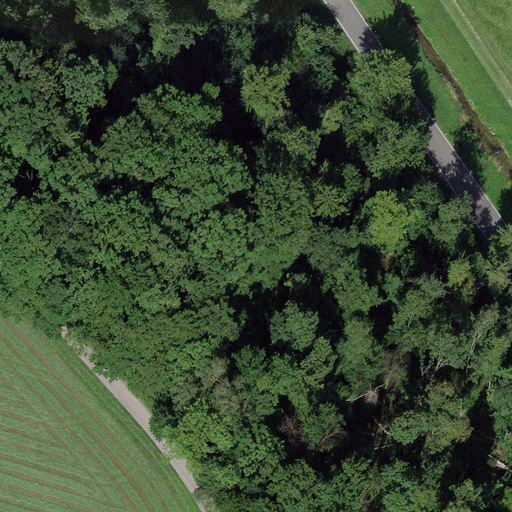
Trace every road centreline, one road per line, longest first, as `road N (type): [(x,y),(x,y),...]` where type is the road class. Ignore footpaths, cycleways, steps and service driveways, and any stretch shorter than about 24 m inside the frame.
road 1 (track): [(0,261),(164,436),(213,511)]
road 2 (unclassified): [(335,0),(511,251)]
